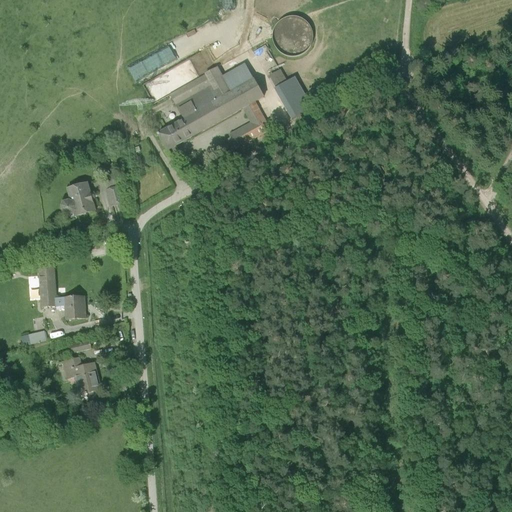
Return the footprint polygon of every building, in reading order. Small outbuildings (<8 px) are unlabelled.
[(302,17),(271,25),(277,47),(282,45),(284,55),(310,49),(302,17)] [(128,71),(135,83),(156,72),(150,60),(128,71)] [(166,154),(264,99),(245,66),(224,77),(218,68),(169,97),(183,122),(157,136),(166,154)] [(89,185),(67,190),(74,220),(95,214),(89,185)] [(116,189),(106,193),(112,209),(122,205),(116,189)] [(56,272),(39,272),(41,308),(57,307),(56,272)] [(85,298),(65,299),(66,319),(86,318),(85,298)] [(41,332),(34,333),(36,342),(42,341),(41,332)] [(69,346),(71,355),(92,350),(90,341),(69,346)] [(76,377),(80,395),(101,390),(95,363),(82,366),(80,358),(63,362),(67,379),(76,377)]
